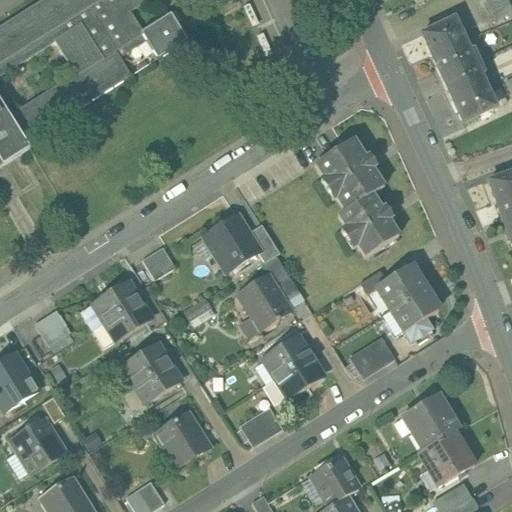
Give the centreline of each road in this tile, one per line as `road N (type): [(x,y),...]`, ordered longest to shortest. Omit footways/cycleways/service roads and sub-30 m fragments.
road 1 (residential): [(0,314),(392,68)]
road 2 (residential): [(498,325),(194,511)]
road 3 (residential): [(392,68),(498,325)]
